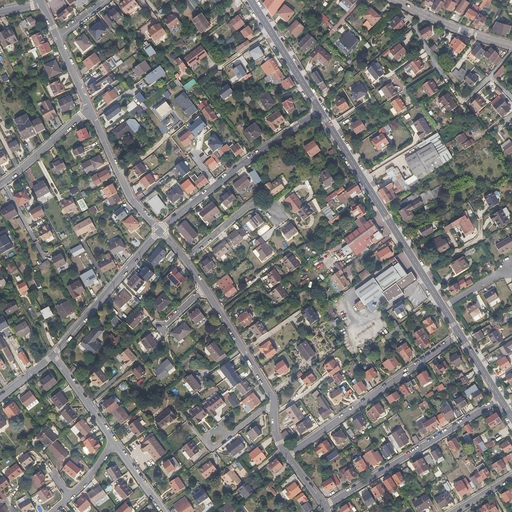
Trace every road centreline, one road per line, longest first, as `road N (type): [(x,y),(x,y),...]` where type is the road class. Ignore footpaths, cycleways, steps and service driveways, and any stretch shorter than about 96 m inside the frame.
road 1 (primary): [(441,306),(320,110)]
road 2 (residential): [(286,456),(459,335)]
road 3 (residential): [(500,399),(325,505)]
road 4 (residential): [(320,110),(159,230)]
road 5 (residential): [(159,230),(52,355)]
road 6 (residential): [(159,230),(130,197),(89,109)]
road 7 (residential): [(204,288),(273,401)]
road 8 (unknown): [(426,281),(354,329),(358,346),(382,332)]
road 9 (primary): [(320,110),(249,0)]
road 10 (tertiary): [(511,45),(393,0)]
road 11 (residential): [(185,258),(257,200),(275,222)]
